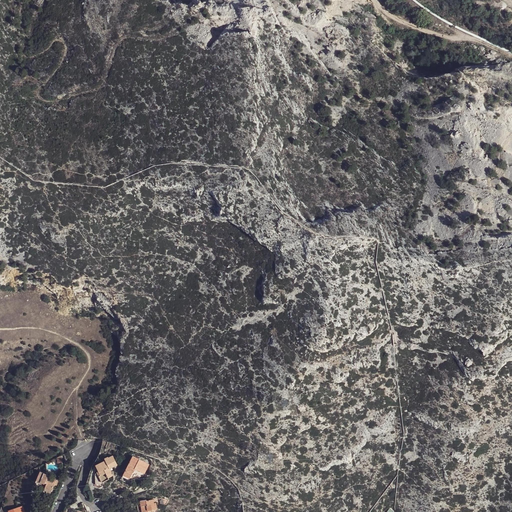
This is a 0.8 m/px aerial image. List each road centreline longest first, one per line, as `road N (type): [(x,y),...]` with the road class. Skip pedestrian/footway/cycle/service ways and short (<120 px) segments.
road 1 (track): [(0,329),(51,330),(84,350),(89,365),(76,390),(80,442)]
road 2 (residential): [(107,501),(94,506),(83,498),(81,458),(56,511)]
